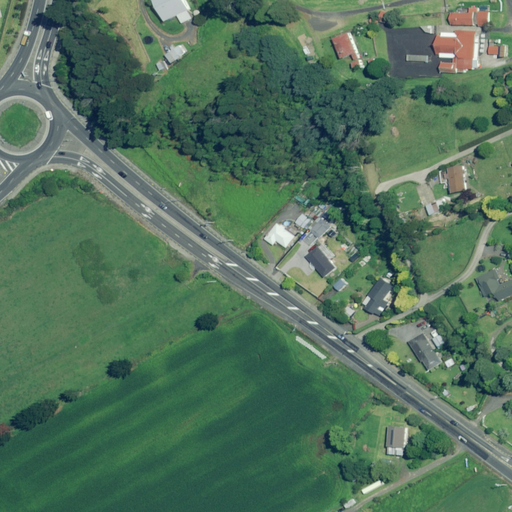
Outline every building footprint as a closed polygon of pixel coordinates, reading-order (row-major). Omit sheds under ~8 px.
[(183,0),(155,0),(167,22),(178,17),(182,24),(192,19),(188,12),(190,11),(183,0)] [(479,11),(479,9),(471,8),(470,14),(451,13),(451,22),(453,22),(453,25),(474,25),(475,24),(479,25),(479,28),(483,28),(483,27),(489,27),(489,15),(490,11),(479,11)] [(396,14),(384,12),(383,23),(394,25),(396,14)] [(442,37),(438,37),(437,53),(441,53),(441,58),(454,58),(454,64),(443,63),(443,73),(459,74),(459,73),(466,73),(466,71),(468,71),(468,69),(475,70),(475,68),(480,68),(480,60),(479,60),(480,35),(476,35),(477,32),(457,31),(457,33),(442,33),(442,37)] [(335,38),(343,59),(354,55),(356,60),(361,58),(351,32),(335,38)] [(499,45),(499,47),(494,47),(494,43),(490,43),(489,54),(499,54),(499,57),(504,58),(505,48),(505,45),(499,45)] [(184,53),(180,46),(170,53),(167,48),(163,51),(172,64),(181,58),(180,56),(184,53)] [(370,61),(373,70),(376,69),(375,67),(378,66),(375,59),(370,61)] [(363,65),(361,60),(354,63),(356,68),(363,65)] [(166,69),(162,62),(157,64),(160,71),(166,69)] [(468,191),(465,173),(450,175),(453,193),(468,191)] [(448,209),(443,199),(428,206),(432,216),(448,209)] [(295,224),(294,226),(296,228),(298,226),(302,229),(308,221),(300,214),(294,223),(295,224)] [(323,234),(322,233),(325,230),(326,231),(329,227),(325,224),(324,226),(315,219),(306,229),(318,239),(319,238),(320,239),(323,234)] [(287,248),(295,237),(294,236),(297,232),(288,226),(285,230),(284,229),(285,228),(281,225),(280,226),(277,224),(266,239),(274,245),(277,241),(287,248)] [(332,256),(321,244),(317,248),(317,247),(306,257),(325,278),(336,268),(328,260),(332,256)] [(361,257),(355,263),(358,267),(365,260),(361,257)] [(511,295),(511,277),(505,282),(505,283),(502,285),(499,280),(501,279),(496,269),(477,279),(482,289),(481,290),(485,298),(496,292),(501,301),(511,295)] [(391,286),(379,278),(363,304),(368,307),(366,309),(379,316),(387,303),(383,300),(391,286)] [(346,284),(340,279),(335,285),(341,290),(346,284)] [(441,363),(421,333),(408,342),(429,371),(441,363)] [(408,428),(391,427),(389,455),(406,456),(408,428)]
